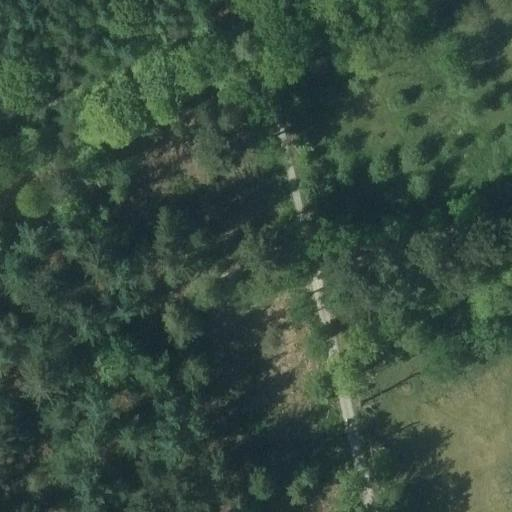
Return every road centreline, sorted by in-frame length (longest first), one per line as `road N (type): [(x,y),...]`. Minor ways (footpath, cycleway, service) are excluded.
road 1 (track): [(0,134),(272,0)]
road 2 (unclassified): [(371,511),(312,259)]
